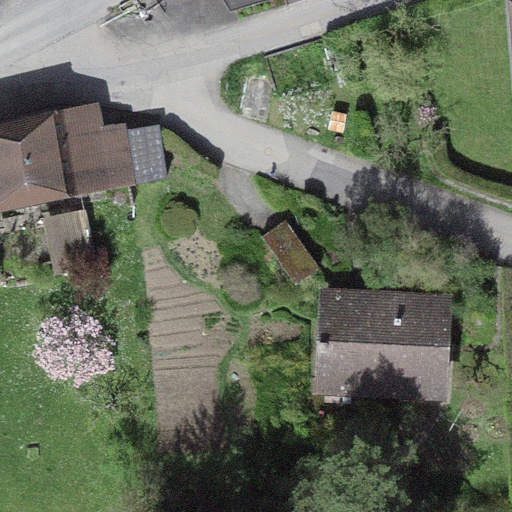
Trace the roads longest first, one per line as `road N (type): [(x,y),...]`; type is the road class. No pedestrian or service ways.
road 1 (residential): [(130,65),(375,185),(511,235)]
road 2 (residential): [(130,65),(189,56),(375,0)]
road 3 (residential): [(3,42),(130,65)]
